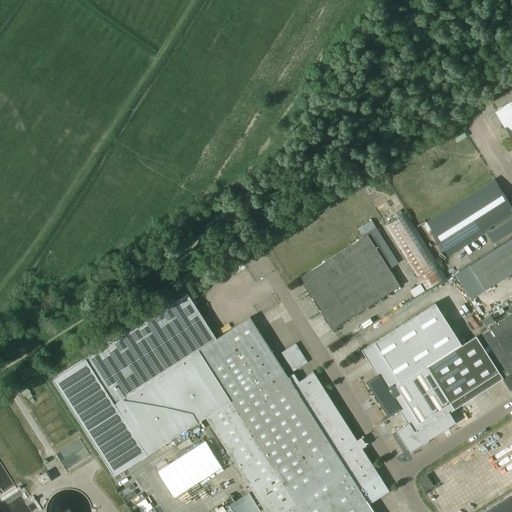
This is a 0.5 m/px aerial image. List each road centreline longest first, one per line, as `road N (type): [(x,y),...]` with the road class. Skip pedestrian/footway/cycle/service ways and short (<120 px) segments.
road 1 (track): [(0,372),(187,256),(213,217),(235,217),(254,249)]
road 2 (unclassified): [(399,476),(254,249)]
road 3 (unclassified): [(399,476),(511,405)]
